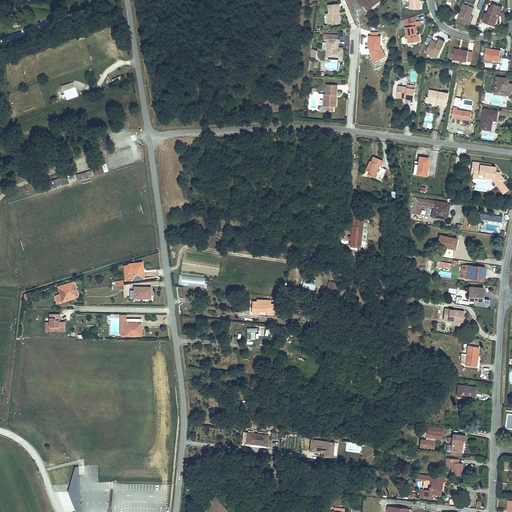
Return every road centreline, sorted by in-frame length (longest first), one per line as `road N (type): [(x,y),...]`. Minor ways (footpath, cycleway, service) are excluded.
road 1 (residential): [(174,511),(184,414),(149,136)]
road 2 (residential): [(149,136),(251,126),(348,129)]
road 3 (residential): [(348,129),(511,153)]
road 4 (residential): [(503,298),(495,453)]
road 5 (unclassified): [(149,136),(129,0)]
